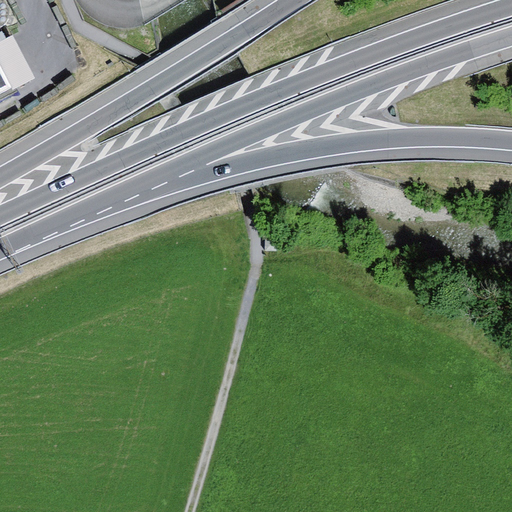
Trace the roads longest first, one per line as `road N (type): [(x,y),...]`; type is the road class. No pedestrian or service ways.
road 1 (motorway): [(511,12),(316,84),(0,226)]
road 2 (motorway): [(137,193),(332,108),(511,50)]
road 3 (motorway): [(137,193),(350,144),(511,142)]
road 4 (motorway): [(292,0),(0,181)]
road 5 (track): [(191,511),(258,260)]
road 6 (motorway): [(0,257),(137,193)]
